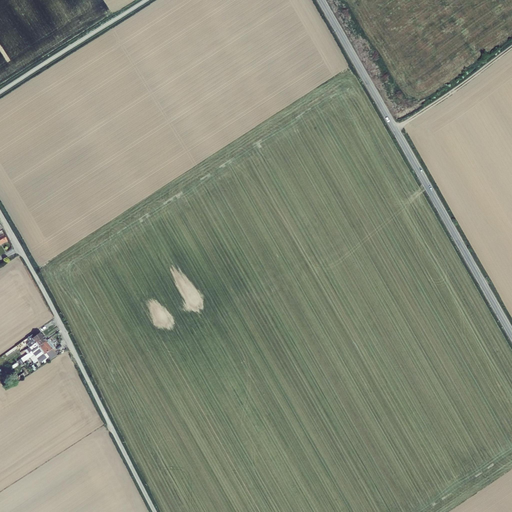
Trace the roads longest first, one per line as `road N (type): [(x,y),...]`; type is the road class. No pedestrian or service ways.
road 1 (tertiary): [(511,334),(320,0)]
road 2 (unclassified): [(73,350),(154,511)]
road 3 (unclassified): [(0,92),(142,0)]
road 4 (residential): [(0,215),(73,350)]
